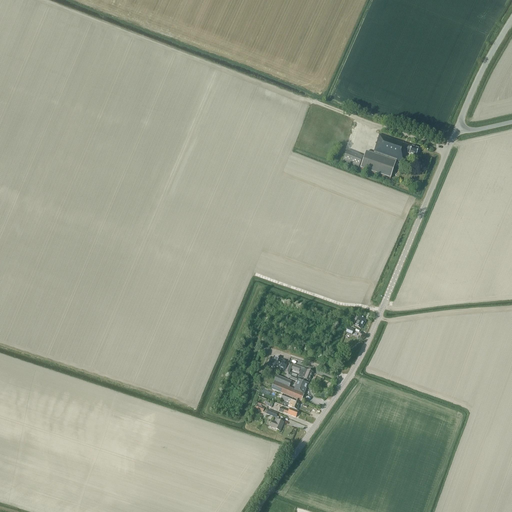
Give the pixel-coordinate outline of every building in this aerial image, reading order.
[(416,157),(418,149),(403,144),(404,143),(379,134),(373,153),(374,154),(373,154),(365,152),(359,168),(389,178),(396,161),(403,164),(406,153),(416,157)] [(358,169),(363,157),(347,151),(342,162),(358,169)] [(358,318),(356,317),(356,316),(354,315),(350,322),(352,323),(353,322),(355,323),(353,325),(360,329),(365,321),(358,317),(358,318)] [(352,336),(354,330),(347,327),(345,333),(352,336)] [(280,361),(274,359),(271,358),(268,366),(272,367),(272,366),(278,368),(280,361)] [(285,370),(287,364),(288,362),(280,359),(280,361),(278,368),(277,370),(285,372),(285,370)] [(285,370),(286,370),(284,374),(288,375),(292,365),(288,363),(288,364),(287,364),(285,370)] [(313,373),(304,369),(303,372),(300,370),(297,377),(309,382),(313,373)] [(304,395),(308,383),(303,381),(290,376),(289,379),(297,382),(294,390),(288,388),(291,382),(276,376),(271,390),(301,402),(304,395)] [(296,410),(300,402),(282,395),(281,400),(289,403),(288,407),(296,410)] [(295,417),(298,411),(289,408),(288,411),(280,408),(278,411),(295,417)] [(283,423),(275,420),(274,422),(272,421),(269,428),(280,432),(283,423)]
